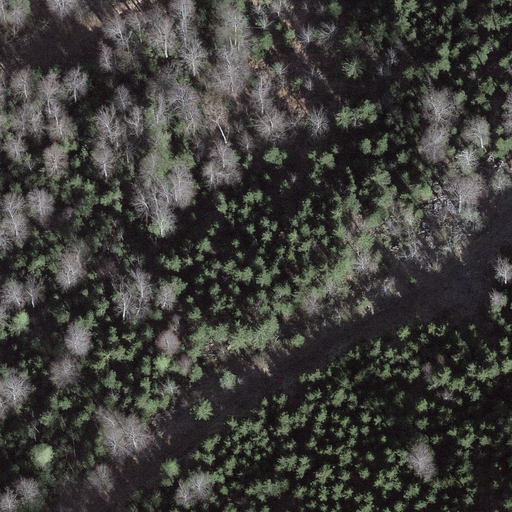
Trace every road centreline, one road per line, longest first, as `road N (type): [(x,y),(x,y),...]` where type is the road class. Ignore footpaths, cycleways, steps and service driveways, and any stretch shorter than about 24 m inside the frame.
road 1 (track): [(511,208),(439,278),(189,428),(90,511)]
road 2 (track): [(0,74),(157,0)]
